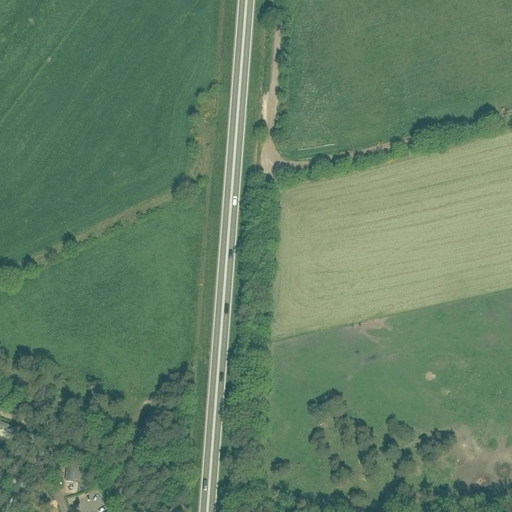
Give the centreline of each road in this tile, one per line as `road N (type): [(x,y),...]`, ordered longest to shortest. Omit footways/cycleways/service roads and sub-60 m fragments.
road 1 (trunk): [(206,511),(245,0)]
road 2 (track): [(266,166),(246,474)]
road 3 (track): [(266,166),(333,161),(511,114)]
road 4 (track): [(137,511),(105,465),(0,415)]
road 5 (track): [(279,0),(266,166)]
